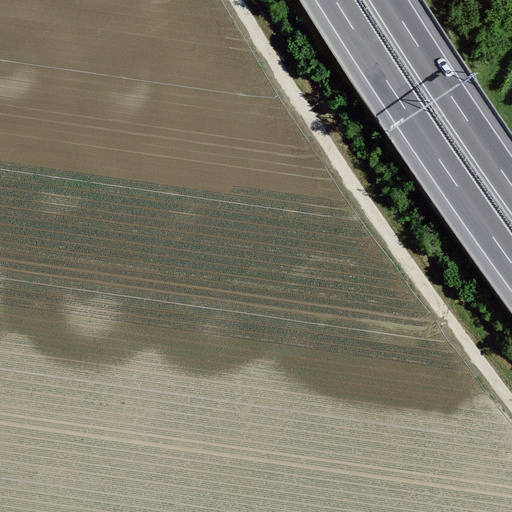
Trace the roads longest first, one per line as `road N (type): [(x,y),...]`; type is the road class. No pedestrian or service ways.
road 1 (track): [(511,407),(331,154),(234,0)]
road 2 (motorway): [(335,0),(511,263)]
road 3 (motorway): [(511,185),(388,0)]
